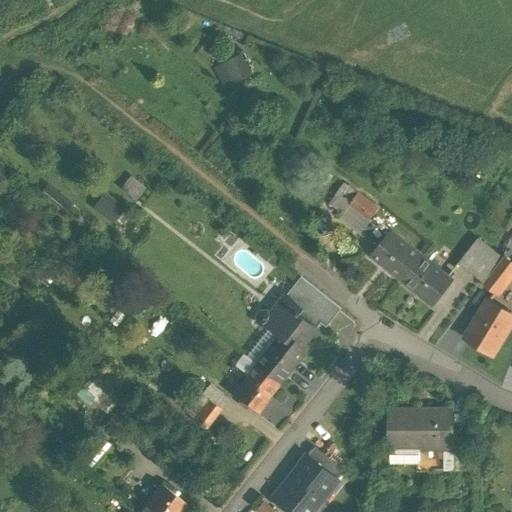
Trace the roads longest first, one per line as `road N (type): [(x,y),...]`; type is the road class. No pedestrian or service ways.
road 1 (track): [(280,246),(97,95),(29,58)]
road 2 (residential): [(229,511),(345,366),(387,340)]
road 3 (residential): [(280,246),(387,340)]
road 4 (residential): [(387,340),(511,401)]
